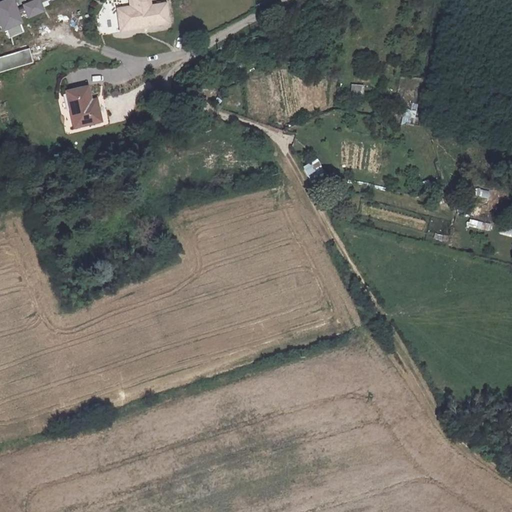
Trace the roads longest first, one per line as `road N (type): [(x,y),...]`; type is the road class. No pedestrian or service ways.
road 1 (track): [(191,52),(171,81),(172,95),(277,136),(454,442),(511,480)]
road 2 (unclassified): [(286,0),(191,52),(113,75)]
